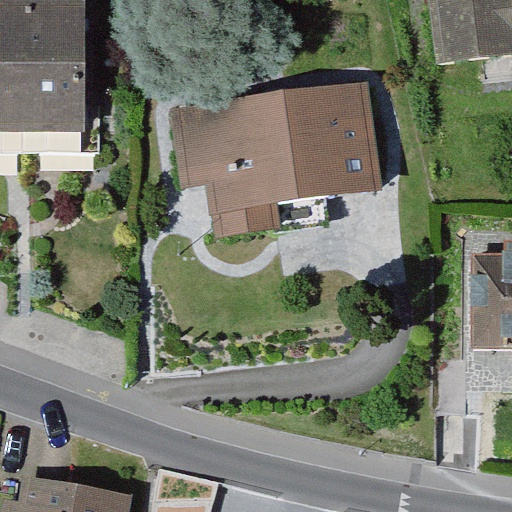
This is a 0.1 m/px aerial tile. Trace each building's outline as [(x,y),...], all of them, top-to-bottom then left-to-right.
[(511,0),(431,0),(437,69),(511,63),(511,0)] [(101,26),(0,26),(0,164),(102,164),(101,26)] [(372,96),(174,115),(181,183),(208,180),(213,235),(275,229),(272,198),(381,187),(372,96)] [(506,264),(471,265),(472,345),(488,361),(511,360),(511,250),(506,251),(506,264)] [(211,511),(219,483),(160,469),(151,511),(211,511)] [(121,511),(123,506),(26,488),(21,511),(11,511),(10,511),(121,511)]
